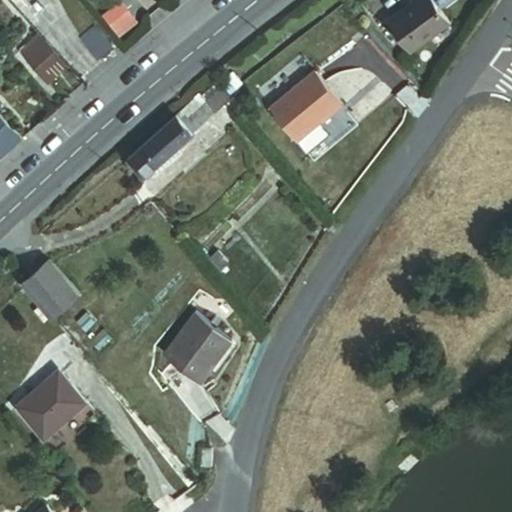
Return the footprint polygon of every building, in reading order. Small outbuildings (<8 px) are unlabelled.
[(434,0),(398,0),(380,15),(403,44),(444,12),(434,0)] [(121,36),(139,21),(129,9),(111,24),(121,36)] [(113,50),(94,30),(83,41),(102,61),(113,50)] [(70,66),(42,38),(24,56),(52,84),(70,66)] [(317,69),(270,107),(298,141),(322,121),(323,123),(346,104),(344,103),(317,69)] [(218,79),(132,157),(150,177),(158,170),(162,174),(187,151),(183,146),(235,99),(218,79)] [(227,258),(219,264),(227,275),(235,268),(227,258)] [(48,309),(59,321),(87,298),(62,267),(33,291),(48,309)] [(48,309),(40,316),(60,339),(68,333),(59,321),(48,309)] [(234,340),(195,310),(163,353),(203,383),(234,340)] [(58,366),(70,381),(83,370),(70,355),(58,366)] [(64,378),(22,410),(50,445),(91,412),(64,378)] [(201,467),(212,467),(212,449),(201,449),(201,467)]
